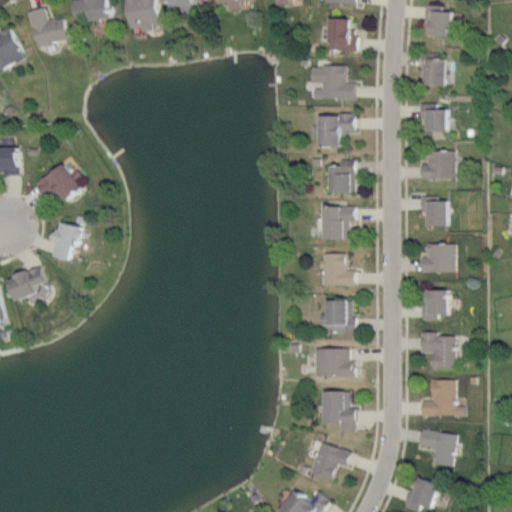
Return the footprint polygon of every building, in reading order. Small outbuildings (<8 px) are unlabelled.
[(79,0),(80,20),(118,19),(117,0),(79,0)] [(130,0),(133,27),(145,26),(146,31),(156,30),(155,24),(165,23),(162,0),(130,0)] [(199,0),(171,0),(173,9),(200,6),(199,0)] [(232,9),(243,8),(241,0),(219,0),(220,2),(231,1),(232,9)] [(429,3),(427,18),(430,19),(429,24),(433,26),(432,35),(455,37),(458,10),(445,9),(445,5),(429,3)] [(68,16),(51,21),(47,7),(30,12),(41,47),(74,37),(68,16)] [(359,18),(337,18),(336,49),(359,49),(359,18)] [(11,23),(0,29),(0,63),(4,70),(29,56),(11,23)] [(427,82),(448,83),(450,58),(429,56),(427,82)] [(317,97),(360,99),(360,83),(350,82),(351,66),(315,65),(314,81),(324,82),(324,88),(317,87),(317,97)] [(424,102),(424,117),(430,117),(430,130),(453,129),(452,108),(441,108),(441,101),(424,102)] [(349,147),(349,130),(360,130),(360,114),(327,114),(327,146),(349,147)] [(0,168),(7,168),(7,174),(25,174),(25,147),(0,147),(0,168)] [(424,163),(424,177),(459,177),(459,150),(430,149),(430,163),(424,163)] [(359,160),(334,161),(335,192),(360,192),(359,160)] [(75,202),(91,189),(73,165),(54,178),(50,174),(39,182),(53,201),(67,191),(75,202)] [(424,195),(424,210),(430,210),(430,223),(453,223),(454,198),(442,198),(441,195),(424,195)] [(331,206),(331,239),(353,239),(353,220),(361,220),(361,206),(331,206)] [(58,256),(77,259),(79,246),(86,248),(90,226),(64,222),(58,256)] [(425,256),(425,271),(460,271),(460,241),(429,241),(429,256),(425,256)] [(325,284),(360,285),(360,269),(351,269),(352,253),(326,253),(325,284)] [(52,282),(47,266),(17,275),(25,299),(44,293),(41,285),(52,282)] [(0,318),(8,318),(4,284),(0,284),(0,318)] [(425,297),(425,318),(442,318),(442,314),(453,313),(453,289),(431,289),(431,297),(425,297)] [(355,300),(334,300),(334,312),(327,312),(327,331),(359,331),(359,316),(355,316),(355,300)] [(423,331),(423,350),(435,350),(435,370),(459,369),(459,335),(440,335),(440,331),(423,331)] [(319,376),(359,376),(359,361),(352,361),(352,347),(319,348),(319,376)] [(425,399),(425,414),(469,414),(469,404),(459,404),(460,379),(436,379),(436,399),(425,399)] [(353,391),(331,391),(331,424),(343,424),(342,431),(360,431),(361,409),(353,408),(353,391)] [(423,444),(425,427),(462,432),(457,465),(435,462),(438,446),(423,444)] [(338,479),(342,463),(352,466),(356,451),(322,442),(314,473),(338,479)] [(407,504),(414,483),(419,484),(422,474),(445,482),(436,507),(424,503),(422,510),(407,504)] [(283,511),(282,511),(300,489),(313,500),(323,490),(335,500),(324,511),(283,511)]
